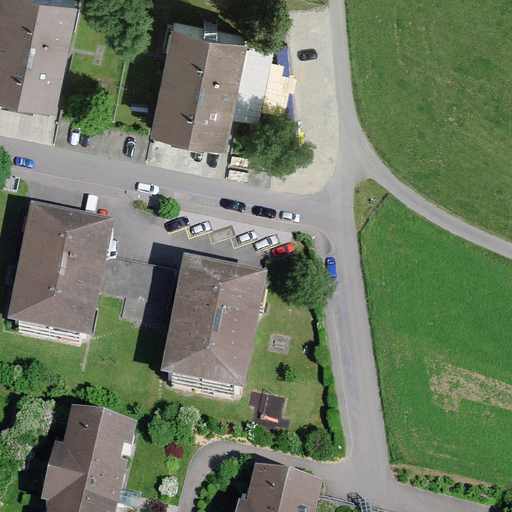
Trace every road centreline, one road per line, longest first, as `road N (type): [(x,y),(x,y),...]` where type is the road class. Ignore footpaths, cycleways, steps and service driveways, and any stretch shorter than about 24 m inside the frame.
road 1 (residential): [(336,217),(368,484),(455,511)]
road 2 (residential): [(0,143),(336,217)]
road 3 (residential): [(350,157),(431,214),(511,251)]
road 4 (residential): [(336,0),(350,157)]
